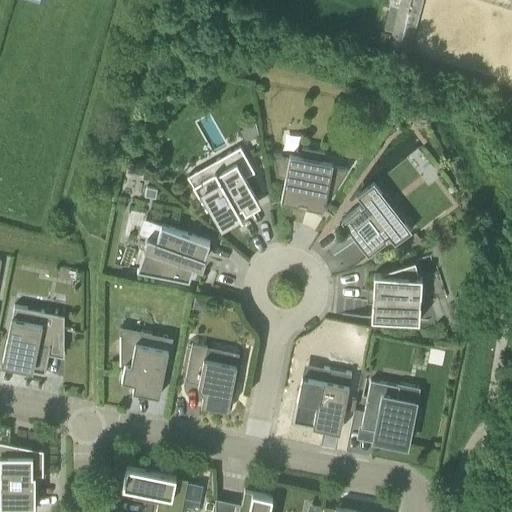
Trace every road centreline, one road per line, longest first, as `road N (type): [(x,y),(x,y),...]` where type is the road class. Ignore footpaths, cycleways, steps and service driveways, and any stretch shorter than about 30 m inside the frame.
road 1 (residential): [(469,511),(511,292)]
road 2 (residential): [(76,415),(256,445)]
road 3 (residential): [(256,445),(386,471),(408,493),(411,511)]
